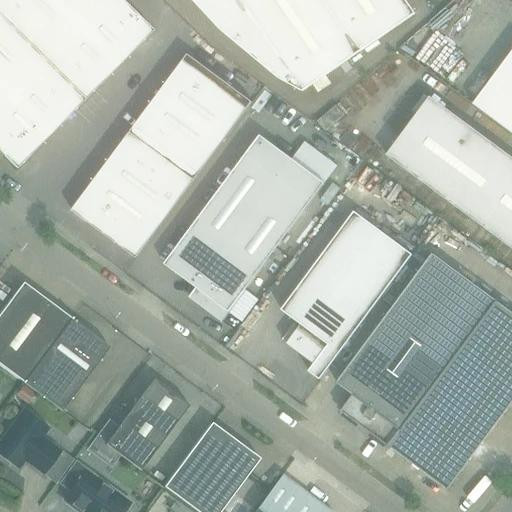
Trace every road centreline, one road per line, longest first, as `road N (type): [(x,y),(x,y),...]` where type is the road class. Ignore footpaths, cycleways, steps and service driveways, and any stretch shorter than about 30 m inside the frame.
road 1 (unclassified): [(0,217),(392,511)]
road 2 (unknown): [(168,274),(239,316),(258,304),(348,180),(354,163),(336,127),(280,105)]
road 3 (unknown): [(129,314),(168,274),(158,255),(173,230),(260,114),(280,105)]
